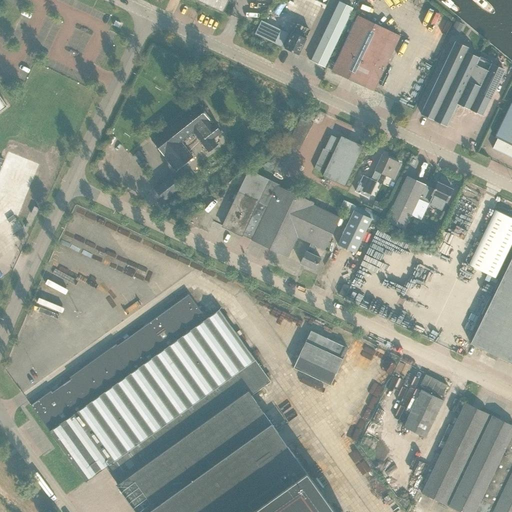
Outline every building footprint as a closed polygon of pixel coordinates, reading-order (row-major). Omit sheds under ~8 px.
[(195,0),(223,13),(229,0),(195,0)] [(324,67),(353,8),(339,1),(310,61),(324,67)] [(373,90),(397,40),(388,36),(390,32),(358,17),(332,71),(364,86),(373,90)] [(298,55),(306,38),(292,32),(285,48),(298,55)] [(276,35),(273,41),(281,46),(285,40),(276,35)] [(455,41),(420,113),(447,126),(458,104),(483,116),(505,70),(491,63),(490,64),(480,59),(480,58),(467,52),(469,48),(455,41)] [(511,101),(494,137),(497,138),(492,148),(511,157),(511,101)] [(212,125),(209,120),(211,119),(198,103),(151,140),(164,156),(176,171),(192,157),(181,143),(193,133),(209,152),(217,145),(212,139),(221,132),(214,124),(212,125)] [(284,177),(313,123),(301,117),(282,153),(262,165),(284,177)] [(339,139),(331,135),(324,149),(333,153),(322,176),(344,186),(363,146),(341,136),(339,139)] [(320,172),(329,152),(322,148),(313,168),(320,172)] [(393,178),(400,165),(393,161),(393,160),(382,155),(375,170),(371,179),(363,175),(355,191),(369,198),(376,182),(376,181),(380,172),(393,178)] [(247,236),(273,182),(249,171),(238,193),(222,226),(241,235),(242,234),(247,236)] [(164,202),(180,189),(170,175),(153,188),(164,202)] [(424,187),(425,185),(407,176),(386,221),(404,229),(418,198),(424,187)] [(273,182),(247,236),(252,239),(251,240),(288,257),(297,237),(310,243),(306,252),(305,251),(300,263),(315,270),(320,258),(311,254),(315,246),(324,250),(340,217),(313,204),(314,203),(277,185),(278,185),(273,182)] [(452,190),(437,182),(433,191),(424,187),(418,198),(441,209),(444,201),(447,202),(452,190)] [(381,213),(384,205),(375,201),(371,209),(381,213)] [(35,215),(39,208),(34,206),(31,213),(35,215)] [(355,253),(371,219),(354,211),(338,245),(355,253)] [(511,245),(511,218),(496,211),(469,265),(496,278),(511,245)] [(511,363),(511,256),(470,343),(511,363)] [(206,319),(188,294),(110,350),(109,349),(70,377),(71,379),(45,397),(44,395),(31,405),(85,481),(106,467),(118,484),(117,485),(136,511),(334,511),(295,457),(251,395),(270,382),(219,310),(206,319)] [(347,347),(311,331),(294,366),(330,383),(347,347)] [(425,437),(443,401),(421,390),(403,426),(425,437)] [(511,511),(511,425),(465,403),(421,493),(460,511),(511,511)]
